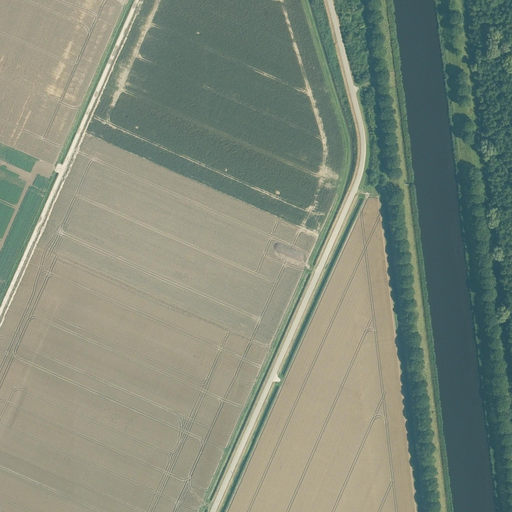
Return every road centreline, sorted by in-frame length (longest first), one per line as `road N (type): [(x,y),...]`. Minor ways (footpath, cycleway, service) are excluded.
road 1 (unclassified): [(211,511),(361,157),(329,0)]
road 2 (track): [(449,0),(506,511)]
road 3 (track): [(0,313),(136,0)]
